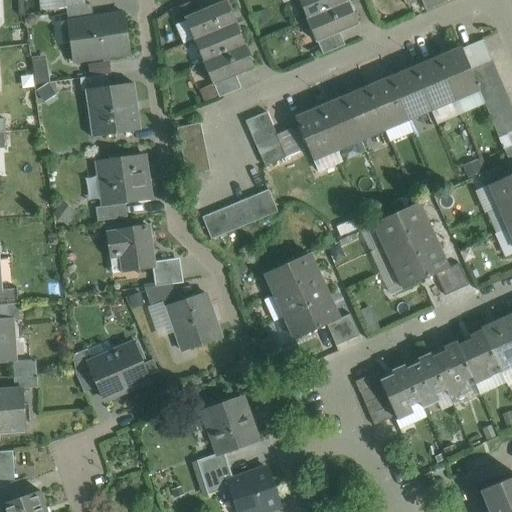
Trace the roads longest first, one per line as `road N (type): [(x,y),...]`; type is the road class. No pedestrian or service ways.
road 1 (residential): [(363,431),(283,450),(223,276),(176,225),(146,0)]
road 2 (residential): [(477,0),(214,113),(238,171)]
road 3 (residential): [(511,282),(335,367),(363,431)]
